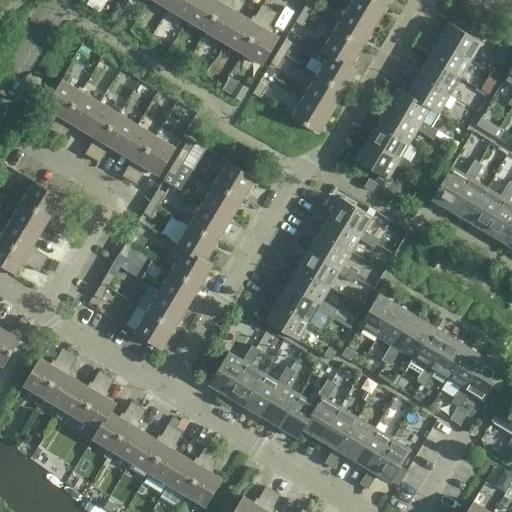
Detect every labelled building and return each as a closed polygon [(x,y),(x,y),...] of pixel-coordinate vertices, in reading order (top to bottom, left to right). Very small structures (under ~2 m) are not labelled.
[(154,0),(168,8),(173,0),(154,0)] [(187,19),(198,0),(173,0),(168,8),(187,19)] [(205,30),(223,0),(198,0),(187,19),(205,30)] [(223,41),(240,13),(231,8),(234,0),(223,0),(205,30),(223,41)] [(317,2),(313,0),(307,0),(302,9),(309,14),(317,2)] [(352,0),(347,9),(374,25),(387,5),(378,0),(352,0)] [(242,52),(269,8),(262,4),(252,20),(240,13),(223,41),(242,52)] [(262,65),(279,36),(267,30),(277,13),(269,8),(242,52),(262,65)] [(302,9),(295,21),(302,26),(309,14),(302,9)] [(374,25),(347,9),(335,29),(362,46),(374,25)] [(449,22),(441,36),(439,40),(471,59),(482,42),(449,22)] [(428,40),(433,32),(425,27),(420,36),(428,40)] [(362,46),(335,29),(322,50),(329,54),(350,66),(350,65),(362,46)] [(433,32),(428,40),(436,45),(428,58),(460,77),(471,59),(439,40),(441,36),(433,32)] [(292,43),(285,39),(277,51),(285,55),(292,43)] [(91,50),(82,44),(76,53),(86,58),(91,50)] [(277,67),(285,55),(277,51),(270,63),(277,67)] [(316,75),(344,91),(358,69),(350,65),(350,66),(329,54),(316,75)] [(428,58),(420,71),(417,75),(449,95),(460,77),(428,58)] [(407,75),(412,67),(404,62),(399,71),(407,75)] [(503,80),(511,85),(511,64),(503,80)] [(412,67),(407,75),(415,80),(407,93),(439,112),(449,95),(417,75),(420,71),(412,67)] [(304,96),(332,112),(344,91),(316,75),(304,96)] [(55,136),(82,91),(62,79),(45,107),(58,114),(48,131),(55,136)] [(252,93),(260,97),(267,85),(259,81),(252,93)] [(431,126),(438,113),(439,112),(407,93),(398,88),(388,106),(420,125),(417,130),(425,134),(430,125),(431,126)] [(84,130),(100,102),(82,91),(55,136),(63,140),(73,124),(84,130)] [(332,112),(304,96),(292,116),(319,133),(332,112)] [(100,102),(84,130),(95,137),(85,154),(92,158),(119,113),(100,102)] [(377,123),(409,143),(417,130),(420,125),(388,106),(377,123)] [(119,113),(92,158),(100,163),(110,146),(121,152),(137,125),(119,113)] [(366,141),(399,160),(396,165),(404,169),(409,160),(401,156),(409,143),(377,123),(366,141)] [(137,125),(121,152),(132,159),(122,176),(129,180),(156,136),(137,125)] [(438,130),(431,126),(430,125),(425,134),(433,139),(438,130)] [(159,175),(176,147),(156,136),(129,180),(137,185),(147,168),(159,175)] [(388,179),(396,165),(399,160),(366,141),(355,159),(388,179)] [(190,152),(182,147),(175,159),(182,164),(190,152)] [(175,176),(182,164),(175,159),(168,171),(175,176)] [(470,167),(479,172),(483,164),(475,159),(470,167)] [(411,174),(417,165),(409,160),(404,169),(411,174)] [(214,184),(241,201),(255,178),(227,161),(214,184)] [(432,199),(450,210),(469,177),(474,180),(479,172),(470,167),(465,175),(451,167),(432,199)] [(487,188),(474,180),(469,177),(450,210),(468,220),(487,188)] [(377,183),(369,178),(364,186),(373,191),(377,183)] [(55,210),(62,198),(34,181),(22,202),(66,229),(71,220),(55,210)] [(201,204),(229,221),(241,201),(214,184),(201,204)] [(487,188),(468,220),(485,231),(505,198),(509,201),(511,195),(511,191),(506,188),(501,196),(487,188)] [(165,193),(158,189),(150,201),(158,205),(165,193)] [(362,234),(359,238),(367,243),(372,235),(364,230),(372,216),(340,196),(329,214),(362,234)] [(503,241),(511,225),(511,202),(509,201),(505,198),(485,231),(503,241)] [(150,217),(158,205),(150,201),(143,213),(150,217)] [(11,220),(38,237),(46,225),(63,235),(66,229),(22,202),(11,220)] [(189,225),(217,241),(229,221),(201,204),(189,225)] [(352,251),(359,238),(362,234),(329,214),(319,231),(352,251)] [(0,237),(0,239),(43,266),(49,257),(33,246),(38,237),(11,220),(0,237)] [(217,241),(189,225),(177,246),(184,250),(184,249),(205,261),(205,260),(217,241)] [(511,225),(503,241),(511,246),(511,225)] [(140,234),(133,230),(126,242),(133,246),(140,234)] [(341,269),(338,274),(346,278),(351,270),(343,265),(352,251),(319,231),(308,249),(341,269)] [(372,235),(367,243),(374,248),(379,239),(372,235)] [(23,262),(40,272),(43,266),(0,239),(0,264),(16,274),(23,262)] [(126,258),(133,246),(126,242),(118,254),(126,258)] [(171,270),(199,287),(213,264),(205,260),(205,261),(184,249),(184,250),(171,270)] [(331,286),(338,274),(341,269),(308,249),(298,266),(331,286)] [(320,304),(317,309),(324,313),(329,304),(322,300),(331,286),(298,266),(287,284),(320,304)] [(159,291),(187,308),(199,287),(171,270),(159,291)] [(353,283),(358,274),(351,270),(346,278),(353,283)] [(116,275),(108,271),(101,283),(108,287),(116,275)] [(101,299),(108,287),(101,283),(94,295),(101,299)] [(310,321),(317,309),(320,304),(287,284),(277,301),(310,321)] [(187,308),(159,291),(147,310),(175,327),(187,308)] [(379,293),(359,326),(378,337),(397,304),(379,293)] [(310,321),(277,301),(266,321),(298,340),(310,321)] [(329,304),(324,313),(332,318),(334,314),(337,309),(329,304)] [(378,337),(390,344),(395,347),(414,314),(397,304),(378,337)] [(356,318),(339,307),(337,309),(334,314),(352,324),(356,318)] [(134,332),(156,345),(162,349),(175,327),(147,310),(134,332)] [(395,347),(390,344),(386,352),(395,357),(399,350),(412,357),(432,325),(414,314),(395,347)] [(1,327),(0,328),(0,364),(3,367),(30,322),(22,317),(11,333),(1,327)] [(412,357),(426,365),(430,368),(449,335),(432,325),(412,357)] [(430,368),(426,365),(421,373),(430,378),(434,370),(447,378),(467,346),(449,335),(430,368)] [(260,350),(251,345),(247,352),(256,358),(260,350)] [(341,354),(350,360),(355,352),(346,346),(341,354)] [(447,378),(461,386),(465,389),(484,356),(467,346),(447,378)] [(332,360),(336,352),(328,347),(323,355),(332,360)] [(43,398),(71,352),(62,348),(53,364),(41,356),(23,386),(43,398)] [(62,409),(80,380),(68,373),(78,356),(71,352),(43,398),(62,409)] [(209,384),(227,395),(246,363),(251,366),(256,358),(247,352),(242,360),(228,352),(209,384)] [(395,357),(386,352),(382,359),(390,365),(395,357)] [(465,389),(461,386),(456,394),(465,399),(469,391),(484,400),(503,367),(484,356),(465,389)] [(264,374),(251,366),(246,363),(227,395),(245,406),(264,374)] [(282,373),(291,379),(295,371),(286,366),(282,373)] [(80,380),(62,409),(81,420),(107,375),(99,370),(90,386),(80,380)] [(264,374),(245,406),(262,416),(281,384),(286,387),(291,379),(282,373),(277,381),(264,374)] [(430,378),(421,373),(417,380),(425,386),(430,378)] [(81,420),(97,430),(99,431),(111,410),(112,411),(118,402),(105,395),(115,379),(107,375),(81,420)] [(327,378),(322,386),(331,391),(336,384),(327,378)] [(279,426),(298,394),(286,387),(281,384),(262,416),(279,426)] [(298,394),(279,426),(298,437),(303,429),(322,397),(326,399),(331,391),(322,386),(312,402),(298,394)] [(511,389),(493,420),(511,432),(511,389)] [(465,399),(456,394),(452,401),(460,407),(465,399)] [(319,439),(339,406),(326,399),(322,397),(303,429),(319,439)] [(113,450),(139,406),(131,401),(122,417),(112,411),(111,410),(99,431),(97,430),(92,438),(113,450)] [(139,406),(113,450),(131,461),(148,434),(136,427),(146,410),(139,406)] [(319,439),(333,447),(337,450),(356,417),(339,406),(319,439)] [(337,450),(333,447),(329,454),(338,460),(342,452),(354,460),(373,427),(356,417),(337,450)] [(148,434),(131,461),(150,472),(176,428),(168,423),(158,440),(148,434)] [(354,460),(368,468),(372,471),(391,438),(373,427),(354,460)] [(176,428),(150,472),(168,483),(185,456),(173,449),(183,432),(176,428)] [(372,471),(368,468),(364,476),(373,481),(377,474),(391,482),(410,450),(391,438),(372,471)] [(185,456),(168,483),(186,494),(213,450),(205,445),(195,462),(185,456)] [(213,450),(186,494),(205,506),(222,478),(210,471),(220,454),(213,450)] [(338,460),(329,454),(324,463),(333,468),(338,460)] [(359,483),(363,486),(368,489),(373,481),(364,476),(359,483)] [(259,511),(273,490),(265,486),(255,503),(243,495),(233,511),(259,511)] [(273,490),(259,511),(270,511),(271,511),(281,495),(273,490)] [(491,511),(473,501),(466,511),(491,511)]
